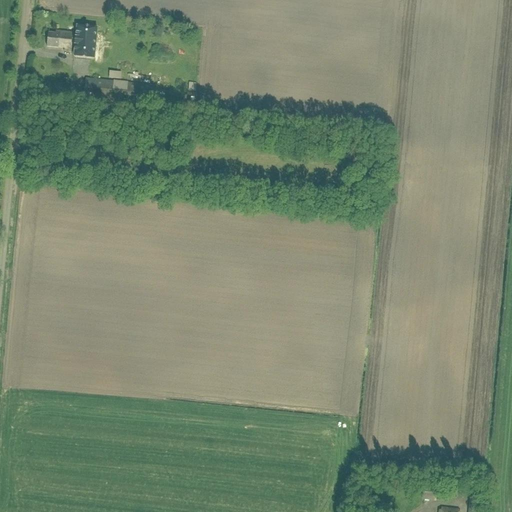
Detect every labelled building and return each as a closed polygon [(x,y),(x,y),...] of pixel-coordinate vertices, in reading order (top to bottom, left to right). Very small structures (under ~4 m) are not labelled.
[(97,28),(77,26),(74,57),(93,59),(97,28)] [(155,106),(157,86),(86,79),(84,99),(155,106)] [(376,157),(378,145),(371,144),(370,151),(368,150),(367,155),(376,157)] [(437,491),(423,489),(421,500),(435,501),(437,491)] [(470,496),(468,511),(476,511),(478,497),(470,496)]
